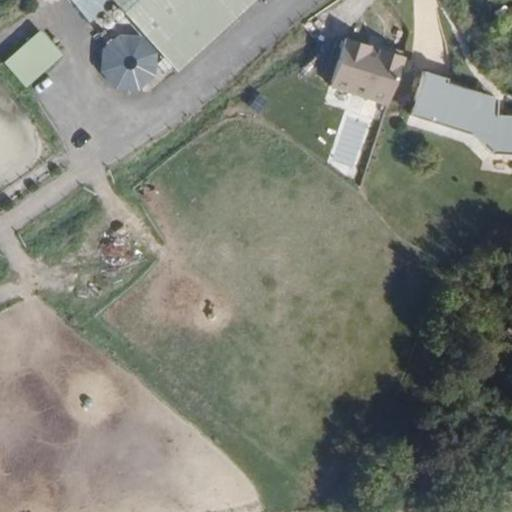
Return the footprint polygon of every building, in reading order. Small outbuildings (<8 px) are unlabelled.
[(14,0),(0,0),(0,15),(5,20),(18,32),(24,27),(10,15),(19,5),(14,0)] [(111,0),(176,71),(252,0),(111,0)] [(5,60),(28,85),(64,53),(41,27),(5,60)] [(387,105),(403,58),(346,40),(330,87),(387,105)] [(424,71),(409,115),(471,135),(490,153),(511,154),(511,115),(496,115),(492,115),(492,107),(482,107),(486,95),(445,82),(447,78),(424,71)] [(496,115),(497,99),(486,95),(482,107),(492,107),(492,115),(496,115)]
